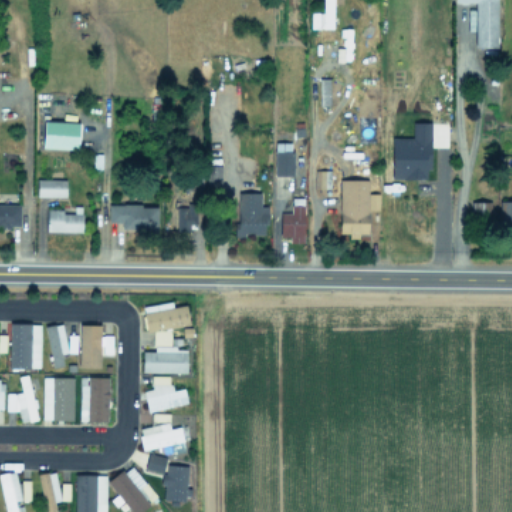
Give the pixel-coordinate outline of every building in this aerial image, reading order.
[(310,12),(310,27),(331,28),(332,3),(341,3),(341,0),(322,0),(322,12),(310,12)] [(495,47),(495,0),(452,0),(453,2),(474,2),(474,47),(495,47)] [(42,148),(77,149),(78,122),(43,121),(42,148)] [(292,175),(292,142),(274,142),(273,175),(292,175)] [(221,165),(205,165),(205,189),(220,189),(221,165)] [(36,196),(65,196),(65,179),(36,179),(36,196)] [(368,179),(339,179),(338,233),(348,233),(348,237),(358,237),(358,233),(367,233),(367,210),(378,210),(378,193),(367,193),(368,179)] [(259,192),(236,192),(235,236),(243,236),(243,233),(263,233),(263,224),(267,224),(267,205),(259,205),(259,192)] [(279,236),(288,236),(288,242),(302,242),(303,198),(290,197),(290,213),(279,213),(279,236)] [(438,198),(421,198),(421,213),(405,213),(405,232),(414,232),(414,233),(428,233),(428,213),(438,213),(438,198)] [(491,201),(471,202),(472,217),(492,217),(491,201)] [(498,225),(511,225),(511,201),(499,201),(498,225)] [(19,204),(0,203),(0,226),(19,227),(19,204)] [(194,203),(185,203),(186,206),(175,207),(176,229),(188,228),(188,226),(195,225),(194,203)] [(156,204),(108,205),(108,222),(120,222),(120,231),(157,230),(156,204)] [(81,231),(81,206),(75,206),(75,213),(61,213),(61,209),(46,209),(45,231),(81,231)] [(188,324),(185,304),(142,312),(145,331),(188,324)] [(51,367),(62,365),(60,353),(76,350),(74,334),(64,336),(62,322),(44,326),(51,367)] [(39,323),(9,323),(8,367),(39,368),(39,323)] [(78,367),(100,367),(100,353),(111,353),(111,335),(99,335),(99,324),(79,324),(78,367)] [(153,345),(170,344),(169,330),(153,330),(153,345)] [(141,372),(185,372),(186,349),(172,349),(172,346),(153,346),(153,351),(141,350),(141,372)] [(4,394),(7,411),(17,409),(19,422),(35,420),(28,374),(17,376),(20,391),(4,394)] [(182,387),(171,390),(167,374),(150,378),(152,388),(142,391),(147,411),(186,402),(182,387)] [(72,377),(42,376),(41,419),(72,420),(72,377)] [(106,421),(107,377),(79,376),(78,420),(106,421)] [(167,411),(150,414),(152,425),(138,428),(141,449),(169,444),(170,452),(183,449),(179,426),(170,428),(167,411)] [(161,473),(165,457),(148,452),(144,468),(161,473)] [(107,482),(129,511),(135,511),(155,497),(130,464),(107,482)] [(187,465),(165,464),(165,472),(161,472),(160,484),(163,484),(163,500),(186,500),(187,465)] [(29,499),(29,480),(15,480),(15,472),(0,472),(1,511),(14,511),(14,500),(29,499)] [(104,511),(105,475),(74,474),(73,511),(94,511),(95,511),(104,511)]
